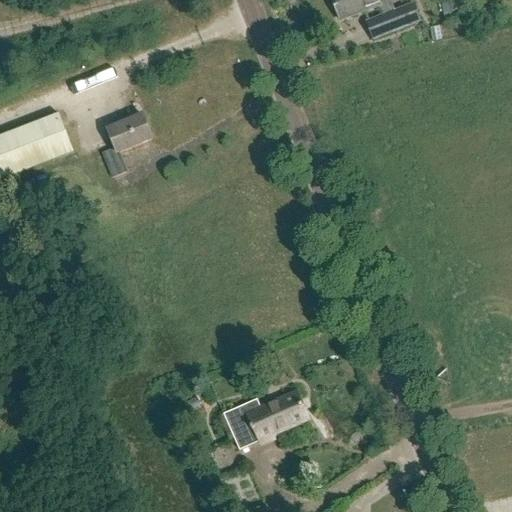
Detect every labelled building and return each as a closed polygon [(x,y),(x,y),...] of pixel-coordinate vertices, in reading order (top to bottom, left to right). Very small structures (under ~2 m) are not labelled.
[(332,0),(341,21),(380,6),(384,17),(367,23),(374,40),(420,22),(414,5),(396,12),(390,0),(332,0)] [(482,29),(479,13),(455,17),(458,33),(482,29)] [(0,182),(1,184),(76,153),(60,115),(0,139),(0,182)] [(114,179),(126,174),(118,154),(153,140),(143,116),(108,131),(115,149),(104,154),(114,179)] [(306,416),(297,394),(261,410),(257,401),(224,416),(240,452),(273,438),(273,437),(304,423),(302,418),(306,416)]
